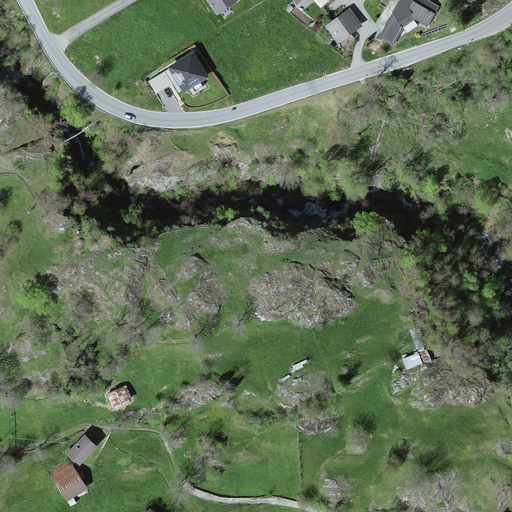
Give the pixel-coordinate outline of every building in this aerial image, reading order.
[(209,0),(219,13),(237,0),(209,0)] [(313,0),(321,9),(330,0),(313,0)] [(426,32),(438,9),(422,0),(401,0),(378,41),(393,49),(403,30),(415,23),(426,32)] [(350,10),(325,27),(338,46),(363,29),(350,10)] [(184,85),(208,70),(193,46),(169,61),(184,85)] [(406,358),(412,369),(438,357),(427,331),(415,336),(422,351),(406,358)] [(126,387),(108,394),(114,409),(132,402),(126,387)] [(84,436),(67,455),(80,467),(97,448),(84,436)] [(71,463),(51,474),(68,503),(88,491),(71,463)]
